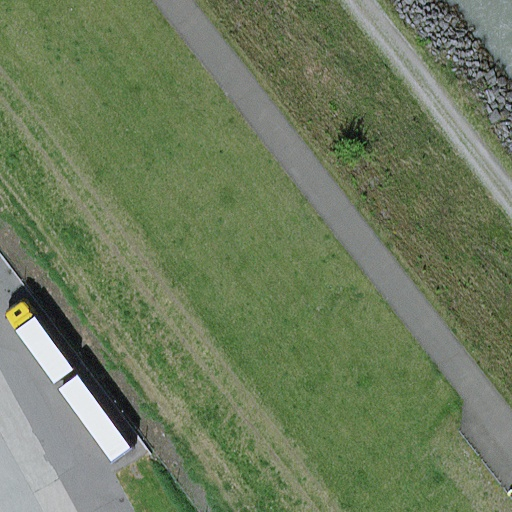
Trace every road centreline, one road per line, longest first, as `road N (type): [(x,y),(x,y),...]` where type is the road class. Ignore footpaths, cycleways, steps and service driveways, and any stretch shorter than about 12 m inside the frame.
road 1 (track): [(169,0),(511,437)]
road 2 (track): [(240,511),(0,188)]
road 3 (track): [(357,0),(511,198)]
